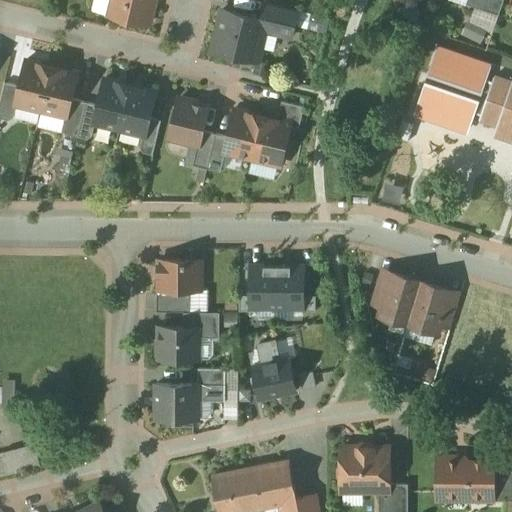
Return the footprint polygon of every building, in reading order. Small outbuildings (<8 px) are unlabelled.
[(112,0),(109,15),(113,16),(115,19),(125,22),(128,20),(149,25),(155,0),(112,0)] [(468,0),(467,4),(481,9),(484,0),(468,0)] [(504,0),(484,0),(481,9),(499,16),(504,0)] [(297,11),(266,3),(262,20),(293,27),(297,11)] [(262,20),(223,10),(213,50),(258,61),(261,48),(259,45),(262,31),(291,38),(293,27),(262,20)] [(414,117),(469,133),(477,106),(481,108),(495,61),(436,44),(414,117)] [(39,63),(26,60),(20,86),(16,104),(17,105),(41,110),(52,67),(47,65),(39,63)] [(57,68),(52,67),(41,110),(66,116),(67,116),(72,99),(78,73),(65,70),(65,69),(57,67),(57,68)] [(511,82),(511,83),(494,77),(488,95),(487,95),(485,102),(486,102),(479,120),(497,126),(494,135),(511,141),(511,82)] [(117,82),(105,79),(98,105),(94,123),(96,123),(120,129),(130,86),(126,84),(117,82)] [(20,86),(5,83),(0,102),(0,118),(9,121),(14,118),(17,105),(16,104),(20,86)] [(144,88),(135,86),(135,87),(130,86),(120,129),(146,135),(156,92),(144,89),(144,88)] [(195,101),(182,98),(179,99),(171,134),(184,137),(183,141),(190,142),(200,145),(203,131),(209,107),(197,104),(195,101)] [(87,102),(72,99),(67,116),(66,116),(62,129),(65,134),(78,137),(87,102)] [(87,102),(78,137),(87,139),(92,136),(96,123),(94,123),(98,105),(87,102)] [(304,107),(282,102),(277,122),(291,125),(290,126),(299,128),(304,107)] [(255,116),(234,112),(228,137),(224,152),(226,153),(253,159),(263,116),(256,114),(255,116)] [(277,122),(270,120),(270,118),(263,116),(253,159),(281,166),(290,126),(291,125),(277,122)] [(216,134),(203,131),(200,145),(190,142),(185,163),(208,169),(216,134)] [(216,134),(208,169),(221,173),(226,153),(224,152),(228,137),(216,134)] [(202,261),(159,261),(158,294),(190,294),(190,290),(201,290),(202,261)] [(277,265),(251,265),(251,308),(277,308),(277,265)] [(277,265),(277,308),(304,308),(304,265),(277,265)] [(421,282),(392,273),(390,281),(384,302),(380,315),(409,324),(421,282)] [(390,281),(378,278),(372,299),(384,302),(390,281)] [(450,291),(421,282),(409,324),(437,332),(441,320),(447,298),(450,291)] [(472,315),(495,322),(503,292),(480,286),(472,315)] [(158,294),(157,294),(157,312),(184,312),(190,312),(190,294),(158,294)] [(459,302),(447,298),(441,320),(452,323),(459,302)] [(190,312),(184,312),(184,328),(198,328),(198,338),(220,338),(220,313),(190,312)] [(184,328),(159,327),(159,339),(157,342),(157,356),(159,358),(194,359),(194,345),(198,345),(198,338),(198,328),(184,328)] [(407,328),(406,337),(429,340),(430,330),(407,328)] [(304,330),(273,336),(274,342),(259,345),(261,351),(263,365),(290,359),(290,360),(309,356),(304,330)] [(290,359),(263,365),(261,351),(251,353),(260,399),(296,391),(290,360),(290,359)] [(226,369),(199,369),(198,385),(226,385),(226,369)] [(299,373),(302,389),(317,386),(314,371),(299,373)] [(198,385),(156,385),(156,419),(182,419),(186,423),(194,423),(198,419),(198,401),(226,401),(226,385),(198,385)] [(372,446),(360,446),(359,447),(342,447),(342,465),(339,468),(339,478),(342,481),(342,491),(379,491),(390,491),(390,484),(390,447),(374,447),(372,446)] [(4,453),(0,454),(0,476),(9,474),(4,453)] [(469,462),(464,457),(439,456),(439,501),(493,501),(493,471),(493,462),(469,462)] [(289,461),(213,476),(219,511),(240,511),(281,504),(297,500),(297,499),(289,461)] [(511,471),(493,471),(493,501),(511,501),(511,471)] [(408,511),(408,484),(390,484),(390,491),(379,491),(379,511),(408,511)] [(297,500),(281,504),(282,511),(318,511),(315,495),(297,499),(297,500)] [(103,511),(99,503),(80,511),(103,511)]
